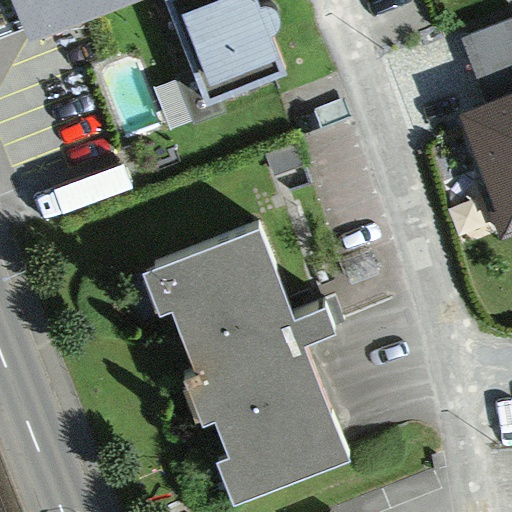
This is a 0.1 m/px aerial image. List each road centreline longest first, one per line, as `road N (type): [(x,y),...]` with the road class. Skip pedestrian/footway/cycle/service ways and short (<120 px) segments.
road 1 (residential): [(476,511),(448,321),(405,167),(339,0)]
road 2 (secondary): [(71,511),(0,328)]
